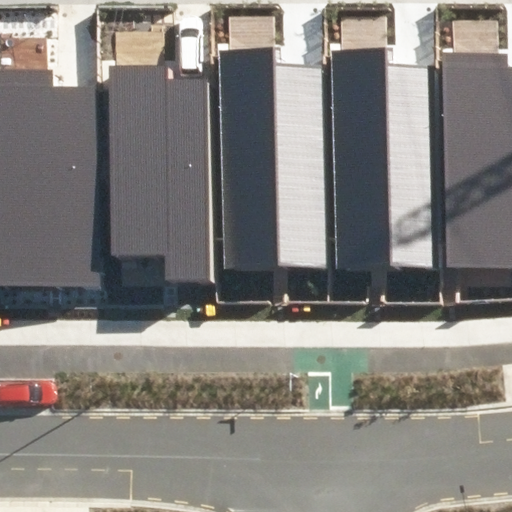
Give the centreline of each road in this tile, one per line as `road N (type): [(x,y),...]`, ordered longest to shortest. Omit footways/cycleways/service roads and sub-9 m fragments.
road 1 (residential): [(0,454),(324,457)]
road 2 (residential): [(324,457),(511,449)]
